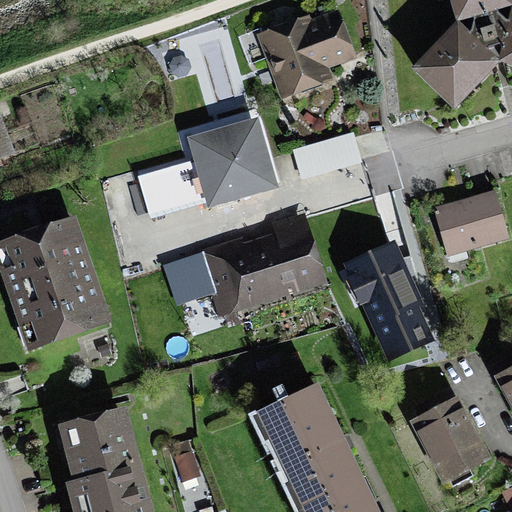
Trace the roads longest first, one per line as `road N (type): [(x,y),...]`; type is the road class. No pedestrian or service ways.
road 1 (residential): [(511,134),(139,252)]
road 2 (track): [(0,78),(226,0)]
